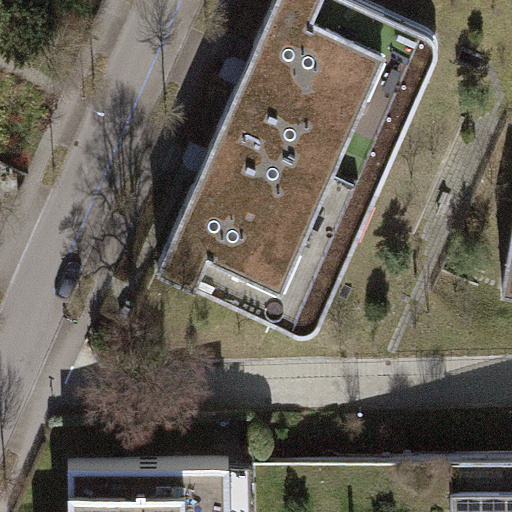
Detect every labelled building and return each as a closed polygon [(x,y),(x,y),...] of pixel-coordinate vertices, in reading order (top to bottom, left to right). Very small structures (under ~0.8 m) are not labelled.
[(396,10),(371,0),(271,0),(227,107),(282,130),(277,141),(331,164),(396,10)] [(282,130),(227,107),(154,278),(218,305),(221,297),(267,316),(331,164),(277,141),(282,130)] [(511,212),(499,285),(511,286),(511,212)] [(511,511),(511,448),(250,454),(251,511),(511,511)] [(227,511),(226,454),(66,457),(66,511),(227,511)]
